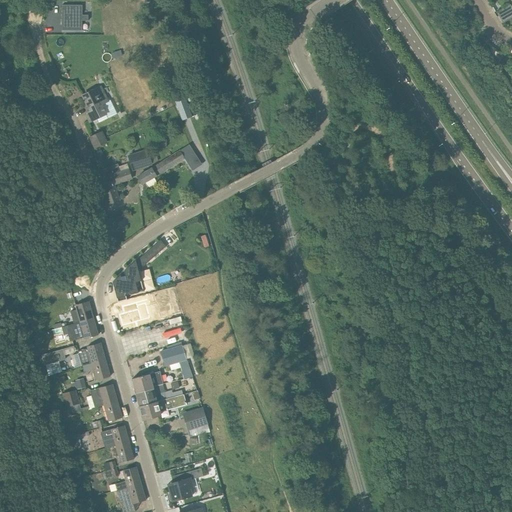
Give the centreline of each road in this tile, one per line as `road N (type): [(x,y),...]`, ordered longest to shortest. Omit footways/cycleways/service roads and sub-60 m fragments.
road 1 (track): [(511,332),(436,231),(412,229),(377,245),(452,511)]
road 2 (residential): [(107,268),(163,225),(312,145),(323,108),(294,40),(300,24),(333,0)]
road 3 (primary): [(358,0),(511,222)]
road 4 (unclassified): [(107,268),(91,173),(47,77),(33,22)]
road 5 (residential): [(159,511),(98,299),(107,268)]
